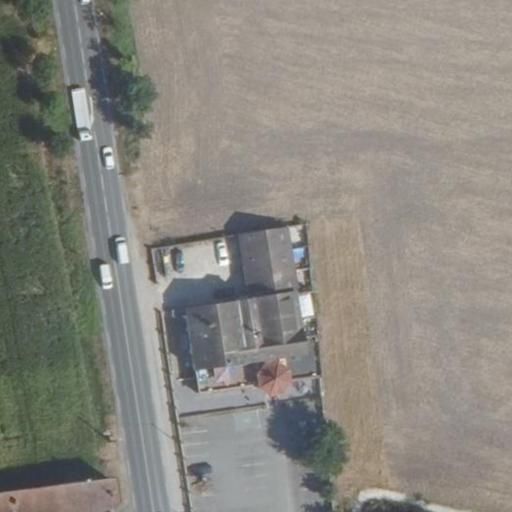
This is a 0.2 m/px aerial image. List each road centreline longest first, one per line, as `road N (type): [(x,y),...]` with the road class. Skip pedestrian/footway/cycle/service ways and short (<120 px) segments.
road 1 (primary): [(74,0),(153,511)]
road 2 (unknown): [(176,426),(223,420),(231,492),(281,492)]
road 3 (unknown): [(282,511),(272,420),(223,420)]
